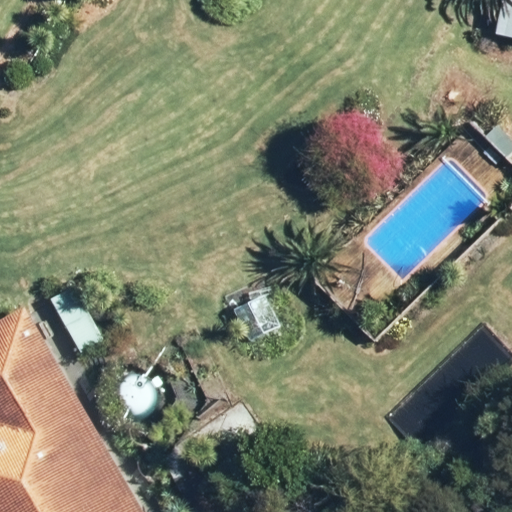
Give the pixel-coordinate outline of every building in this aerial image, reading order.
[(511,0),(500,0),(494,37),(511,39),(511,0)] [(354,231),(304,279),(363,340),(413,292),(354,231)] [(265,284),(230,301),(252,346),(287,329),(265,284)] [(74,288),(47,303),(79,358),(106,343),(74,288)] [(145,511),(23,311),(0,325),(0,511),(145,511)] [(511,366),(511,348),(485,323),(390,423),(426,457),(511,366)] [(236,402),(165,457),(197,498),(268,443),(236,402)]
